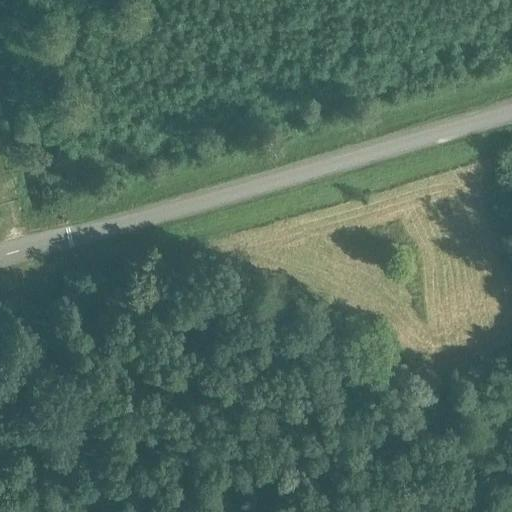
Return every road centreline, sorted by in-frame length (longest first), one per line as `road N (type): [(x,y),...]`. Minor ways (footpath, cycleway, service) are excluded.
road 1 (unclassified): [(0,258),(511,114)]
road 2 (track): [(0,176),(97,511)]
